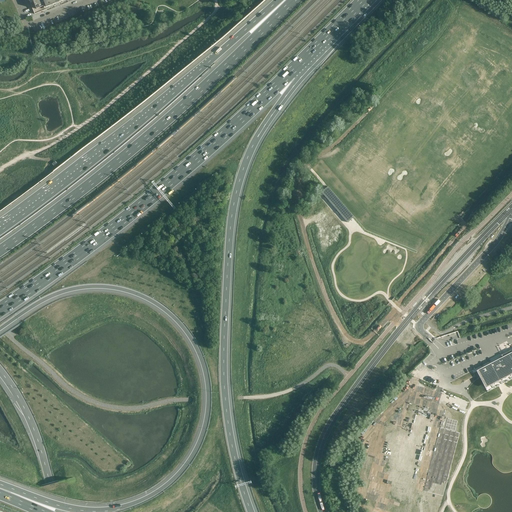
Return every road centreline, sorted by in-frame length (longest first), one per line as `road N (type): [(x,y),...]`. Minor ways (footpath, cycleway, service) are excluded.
road 1 (motorway): [(0,328),(62,291),(126,291),(182,326),(208,389),(196,449),(146,498),(100,509),(13,499)]
road 2 (motorway): [(252,511),(223,382),(231,218),(251,148),(285,97),(290,72)]
road 3 (motorway): [(293,0),(146,137),(0,250)]
road 4 (motorway): [(0,310),(180,173),(290,72)]
road 5 (motorway): [(286,0),(0,230)]
road 6 (track): [(29,153),(101,111),(216,7)]
road 7 (track): [(0,89),(44,72),(107,65),(189,33)]
road 8 (unclassified): [(432,341),(421,322),(511,226)]
road 9 (motorway): [(0,371),(34,432),(57,511)]
